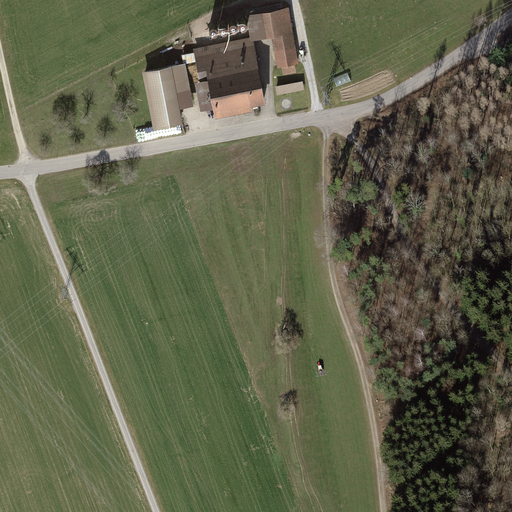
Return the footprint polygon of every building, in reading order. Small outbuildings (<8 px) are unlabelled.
[(273,35),(279,67),(283,66),(285,74),(296,71),(295,64),(300,63),(288,7),(247,15),(251,38),(252,39),(273,35)] [(243,18),(241,18),(239,19),(238,21),(238,23),(239,25),(241,27),(243,27),(245,26),(247,25),(248,22),(247,20),(246,18),(243,18)] [(234,19),(231,19),(229,21),(228,23),(228,25),(229,27),(231,28),(233,29),(236,28),(237,26),(238,24),(237,22),(236,20),(234,19)] [(224,21),(222,21),(220,23),(219,25),(219,27),(220,29),(221,30),(224,30),(226,30),(227,28),(228,26),(227,24),(226,22),(224,21)] [(214,23),(212,24),(210,25),(209,27),(209,29),(210,31),(212,32),(214,33),(216,32),(218,30),(219,28),(218,26),(217,24),(214,23)] [(197,82),(202,108),(215,105),(216,109),(264,99),(252,39),(251,38),(195,49),(201,81),(197,82)] [(144,72),(154,124),(181,119),(178,105),(192,102),(184,64),(144,72)] [(301,81),(277,86),(278,94),(303,89),(301,81)]
